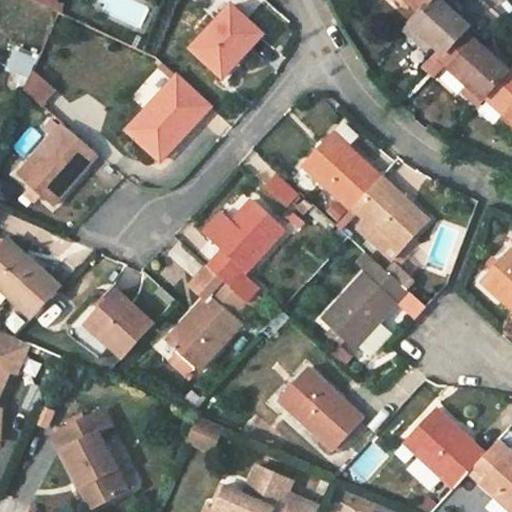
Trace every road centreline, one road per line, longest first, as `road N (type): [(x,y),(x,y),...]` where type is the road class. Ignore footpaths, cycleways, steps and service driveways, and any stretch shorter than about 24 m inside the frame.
road 1 (residential): [(108,215),(163,214),(320,52)]
road 2 (residential): [(320,52),(368,109),(424,154),(511,195)]
